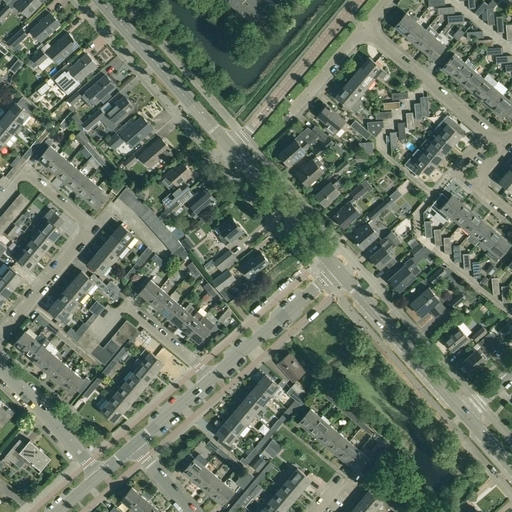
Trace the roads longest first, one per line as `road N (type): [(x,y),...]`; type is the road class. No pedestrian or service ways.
road 1 (tertiary): [(337,269),(98,0)]
road 2 (residential): [(0,336),(91,228),(21,175)]
road 3 (tertiary): [(464,414),(337,269)]
road 4 (residential): [(488,133),(363,28)]
road 5 (tertiary): [(215,375),(337,269)]
road 6 (residential): [(215,375),(124,304),(96,338)]
road 7 (unclassified): [(101,473),(0,367)]
